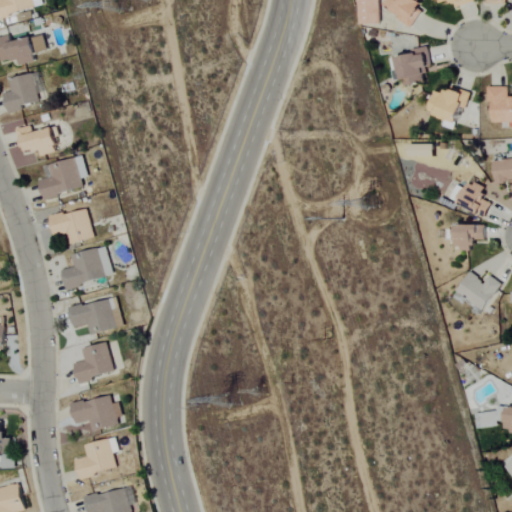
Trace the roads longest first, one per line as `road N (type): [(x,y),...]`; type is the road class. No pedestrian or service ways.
road 1 (tertiary): [(182,511),(163,443),(162,370),(293,0)]
road 2 (residential): [(56,511),(42,436),(41,324),(0,174)]
